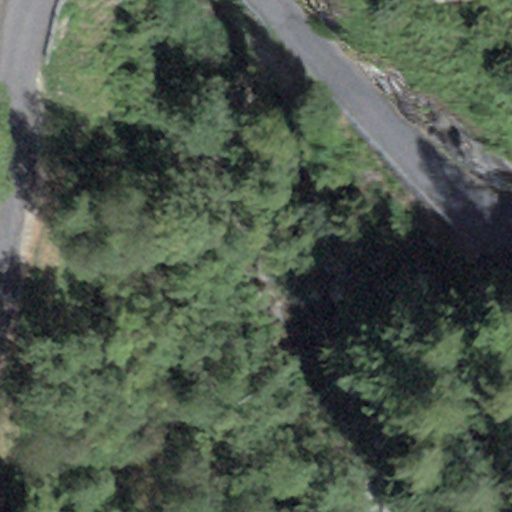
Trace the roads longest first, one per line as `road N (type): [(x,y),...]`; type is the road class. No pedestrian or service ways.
road 1 (unclassified): [(261,0),(469,208),(511,230)]
road 2 (unclassified): [(0,207),(17,52),(33,0)]
